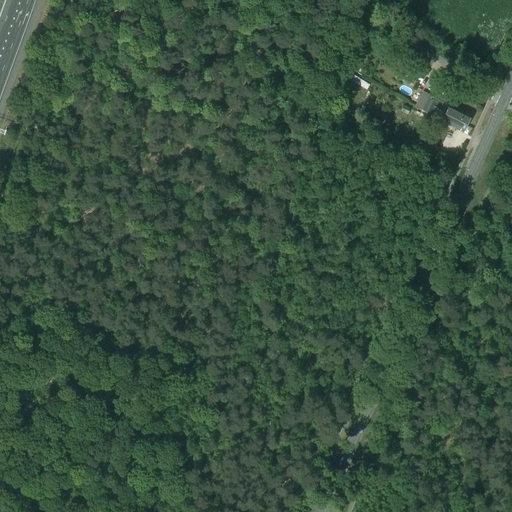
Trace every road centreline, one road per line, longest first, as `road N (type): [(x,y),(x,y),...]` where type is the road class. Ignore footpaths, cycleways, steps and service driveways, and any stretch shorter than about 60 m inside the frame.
road 1 (primary): [(321,511),(504,98)]
road 2 (unclassified): [(504,98),(350,0)]
